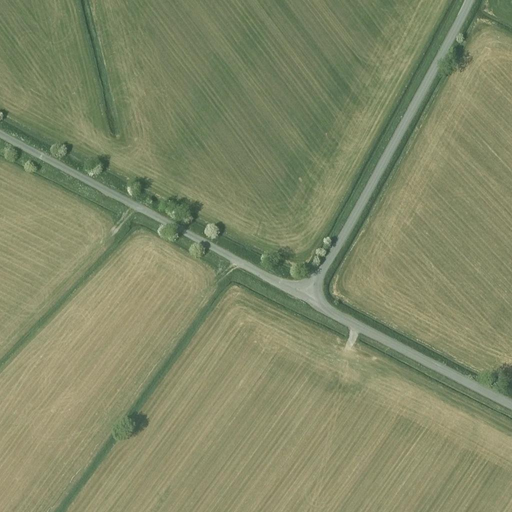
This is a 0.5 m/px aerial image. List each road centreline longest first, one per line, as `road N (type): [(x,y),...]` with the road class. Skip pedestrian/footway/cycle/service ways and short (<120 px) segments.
road 1 (unclassified): [(308,299),(0,131)]
road 2 (unclassified): [(308,299),(463,0)]
road 3 (unclassified): [(511,406),(308,299)]
